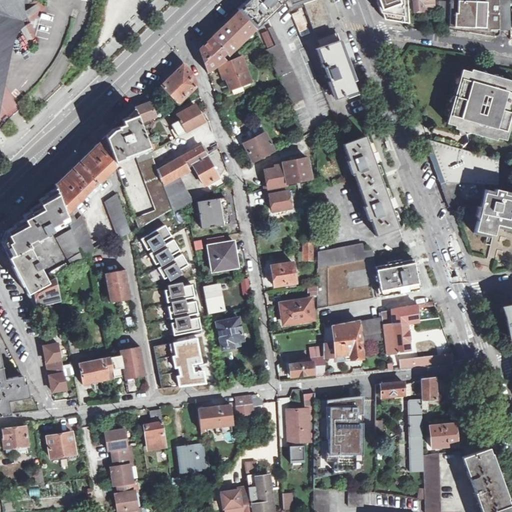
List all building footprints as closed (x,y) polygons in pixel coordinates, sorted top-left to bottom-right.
[(0,0),(0,105),(7,77),(17,33),(29,23),(24,7),(25,0),(0,0)] [(239,11),(255,26),(282,0),(246,0),(237,9),(239,11)] [(327,9),(323,0),(301,0),(314,32),(333,25),(327,9)] [(377,0),(380,7),(382,13),(384,19),(409,22),(407,0),(377,0)] [(433,0),(413,0),(414,11),(423,10),(423,8),(434,7),(433,0)] [(509,0),(436,0),(437,17),(449,18),(449,29),(473,33),(494,36),(498,36),(500,34),(501,30),(511,30),(509,0)] [(211,38),(228,55),(256,28),(255,27),(255,26),(239,11),(225,24),(211,38)] [(301,35),(309,33),(301,11),(293,14),(301,35)] [(268,47),(273,44),(267,31),(262,33),(268,47)] [(348,66),(336,33),(317,39),(320,47),(318,48),(336,99),(357,91),(348,66)] [(199,50),(208,73),(219,65),(222,63),(230,57),(228,55),(211,38),(206,44),(199,50)] [(291,103),(302,98),(296,78),(280,43),(265,49),(280,80),(290,109),(293,108),(291,103)] [(230,87),(251,79),(243,56),(223,64),(222,63),(219,65),(222,75),(225,74),(230,87)] [(178,103),(196,86),(192,73),(185,67),(181,67),(171,76),(161,85),(178,103)] [(461,70),(446,122),(455,124),(455,127),(496,139),(497,136),(506,138),(511,115),(511,83),(511,81),(511,80),(502,77),(501,75),(497,76),(496,73),(492,74),(486,72),(484,70),(482,71),(470,69),(470,72),(461,70)] [(0,143),(7,142),(28,126),(7,77),(0,105),(0,143)] [(135,108),(142,128),(151,122),(150,118),(155,115),(154,111),(158,109),(154,101),(135,108)] [(179,137),(204,123),(195,105),(178,114),(181,119),(172,124),(179,137)] [(117,124),(105,136),(110,150),(112,155),(115,160),(135,152),(156,210),(136,218),(140,229),(170,210),(172,209),(158,170),(142,128),(135,108),(134,107),(132,109),(133,110),(134,114),(127,116),(128,118),(124,119),(124,118),(123,119),(122,119),(122,120),(124,125),(120,127),(117,124)] [(252,162),(274,152),(260,125),(245,132),(249,141),(244,143),(252,162)] [(68,221),(70,225),(76,221),(71,210),(86,195),(88,198),(102,185),(99,182),(117,165),(115,160),(112,155),(110,150),(105,136),(94,147),(95,147),(80,162),(79,161),(71,169),(72,170),(57,184),(56,183),(54,184),(56,190),(68,221)] [(374,159),(365,136),(343,144),(348,160),(346,161),(351,174),(353,174),(365,205),(363,206),(368,220),(370,220),(376,236),(399,228),(393,211),(374,159)] [(431,148),(444,182),(484,184),(498,183),(498,159),(428,139),(431,148)] [(210,153),(219,148),(218,144),(213,146),(213,148),(208,150),(210,153)] [(158,170),(172,209),(173,212),(186,204),(192,201),(178,175),(188,169),(187,167),(193,164),(199,173),(197,174),(199,176),(200,176),(205,185),(218,177),(201,146),(158,170)] [(274,214),(291,211),(289,194),(283,195),(281,187),(287,186),(287,182),(311,177),(307,158),(295,160),(295,157),(290,158),(291,161),(283,162),(284,165),(276,166),(276,169),(267,171),(269,189),(266,190),(267,198),(270,197),(274,214)] [(448,194),(452,206),(475,197),(482,199),(484,191),(484,184),(444,182),(448,194)] [(511,230),(511,192),(495,189),(494,194),(484,191),(482,199),(475,230),(493,234),(495,227),(511,230)] [(10,256),(29,247),(37,243),(38,242),(38,240),(62,226),(62,224),(68,221),(56,190),(38,200),(42,205),(32,210),(22,215),(25,220),(6,231),(2,241),(10,256)] [(130,233),(132,232),(117,194),(106,202),(120,239),(130,233)] [(197,201),(201,227),(229,223),(230,221),(229,214),(227,212),(221,213),(221,210),(226,209),(228,206),(226,199),(224,197),(197,201)] [(73,233),(82,258),(94,251),(95,253),(113,243),(111,240),(109,241),(105,241),(94,247),(82,217),(76,221),(70,225),(73,233)] [(173,237),(165,225),(139,241),(146,252),(173,237)] [(58,241),(72,266),(83,260),(82,258),(73,233),(58,241)] [(182,251),(174,241),(149,255),(156,267),(182,251)] [(222,270),(221,266),(237,264),(235,250),(234,250),(233,243),(234,243),(234,241),(208,245),(212,271),(222,270)] [(305,259),(312,259),(313,243),(304,243),(305,259)] [(362,243),(318,251),(318,267),(373,256),(372,250),(363,251),(362,243)] [(29,247),(10,256),(9,257),(27,292),(47,282),(39,266),(42,265),(40,261),(37,262),(29,247)] [(190,265),(182,254),(156,269),(164,280),(190,265)] [(381,297),(419,289),(420,288),(414,259),(375,266),(381,297)] [(274,286),(296,282),(292,262),(270,266),(274,286)] [(112,303),(132,299),(127,271),(107,274),(112,303)] [(37,304),(61,301),(59,291),(57,285),(55,279),(34,292),(37,304)] [(223,309),(218,284),(205,287),(208,312),(223,309)] [(196,299),(192,285),(164,291),(166,304),(196,299)] [(318,286),(310,286),(310,295),(318,295),(318,286)] [(284,323),(313,317),(310,299),(291,302),(291,306),(282,307),(284,323)] [(199,315),(196,301),(168,306),(170,320),(199,315)] [(511,302),(510,303),(501,305),(511,334),(511,302)] [(423,304),(381,312),(385,342),(386,353),(398,352),(398,351),(410,350),(407,322),(418,321),(416,308),(424,307),(423,304)] [(324,347),(324,356),(350,354),(350,359),(356,358),(363,358),(362,345),(385,342),(381,312),(378,313),(379,318),(324,328),(324,347)] [(202,331),(199,317),(171,323),(173,336),(202,331)] [(241,337),(238,318),(217,322),(222,348),(235,345),(233,339),(236,339),(241,337)] [(71,355),(79,353),(77,341),(75,327),(67,328),(71,355)] [(199,339),(152,347),(162,391),(206,382),(199,339)] [(58,390),(67,389),(58,344),(43,347),(52,391),(58,390)] [(138,377),(147,375),(141,346),(119,349),(120,355),(111,357),(114,377),(120,376),(124,375),(124,379),(138,377)] [(313,361),(288,364),(290,376),(308,374),(325,373),(324,356),(324,347),(312,348),(313,361)] [(114,377),(111,357),(109,350),(98,352),(99,359),(92,361),(92,359),(89,359),(89,362),(80,364),(83,383),(94,381),(114,377)] [(400,368),(452,361),(451,354),(399,360),(400,368)] [(4,379),(2,366),(0,366),(0,414),(10,414),(9,407),(13,406),(12,400),(29,397),(27,382),(23,383),(22,375),(4,379)] [(435,378),(421,379),(422,408),(428,408),(428,399),(436,398),(436,393),(435,378)] [(404,394),(402,381),(380,384),(381,396),(404,394)] [(251,400),(250,395),(235,397),(237,414),(253,412),(251,400)] [(307,409),(315,409),(315,402),(315,395),(305,395),(305,410),(307,409)] [(315,409),(315,478),(363,470),(362,431),(361,431),(360,408),(356,408),(356,400),(343,400),(343,399),(315,402),(315,409)] [(233,424),(231,405),(216,407),(198,409),(200,431),(201,431),(202,435),(208,435),(207,427),(233,424)] [(166,446),(160,409),(155,410),(150,411),(152,424),(145,425),(148,444),(149,449),(166,446)] [(309,442),(307,409),(305,410),(297,410),(287,410),(289,442),(291,442),(291,446),(290,447),(290,461),(305,460),(305,442),(309,442)] [(424,454),(422,415),(409,416),(410,471),(425,470),(424,454)] [(457,445),(456,422),(430,424),(432,447),(457,445)] [(29,449),(26,426),(2,429),(6,450),(6,452),(29,449)] [(111,431),(104,432),(107,450),(112,449),(115,467),(110,468),(113,484),(117,484),(119,494),(114,495),(117,511),(118,511),(121,511),(140,511),(140,509),(137,509),(134,490),(137,490),(136,481),(133,482),(130,465),(133,464),(130,446),(127,447),(124,429),(111,431)] [(57,435),(48,436),(51,457),(76,453),(72,433),(57,435)] [(186,446),(178,447),(181,472),(205,469),(202,444),(186,446)] [(460,452),(481,511),(486,511),(508,504),(487,447),(475,452),(472,445),(461,449),(460,452)] [(439,511),(439,453),(424,454),(425,470),(424,501),(425,511),(439,511)] [(43,467),(34,469),(36,482),(45,481),(43,467)] [(272,511),(268,475),(265,475),(264,472),(246,475),(248,487),(251,511),(272,511)] [(251,511),(248,487),(236,488),(236,490),(220,493),(222,507),(223,507),(223,511),(251,511)] [(329,511),(329,489),(314,488),(315,511),(329,511)] [(363,506),(363,492),(348,490),(349,506),(363,506)] [(283,508),(294,507),(293,493),(282,494),(283,508)]
